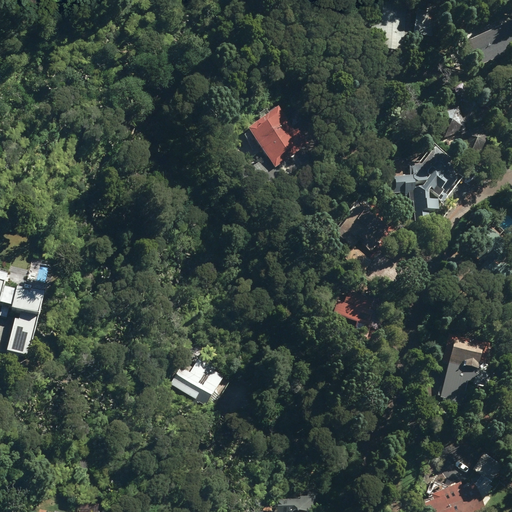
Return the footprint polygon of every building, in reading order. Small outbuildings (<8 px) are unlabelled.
[(511,0),(492,0),(492,7),(511,8),(511,0)] [(344,43),(402,44),(402,7),(375,7),(375,26),(344,26),(344,43)] [(410,37),(431,39),(431,14),(410,13),(410,37)] [(467,42),(478,67),(511,52),(511,33),(508,24),(467,42)] [(464,125),(471,121),(474,125),(483,121),(471,96),(454,104),(464,125)] [(247,170),(257,184),(304,151),(292,133),(288,135),(271,110),(240,132),(261,161),(247,170)] [(431,118),(441,140),(461,132),(452,110),(431,118)] [(456,136),(465,158),(486,150),(478,128),(456,136)] [(421,185),(433,194),(439,186),(445,190),(452,181),(444,174),(449,167),(429,152),(418,166),(404,168),(405,178),(394,180),(395,189),(421,185)] [(424,202),(424,196),(410,196),(411,223),(424,222),(423,214),(440,213),(439,201),(424,202)] [(351,209),(320,250),(364,283),(382,259),(371,250),(383,233),(351,209)] [(471,284),(499,306),(511,289),(511,278),(498,268),(509,253),(480,229),(467,245),(488,263),(471,284)] [(0,301),(5,302),(3,314),(10,316),(14,302),(20,303),(19,306),(25,307),(23,317),(19,316),(7,363),(27,368),(33,350),(45,311),(48,312),(53,290),(25,283),(24,286),(11,283),(14,272),(0,268),(0,301)] [(345,339),(374,348),(386,309),(343,296),(339,310),(328,306),(323,320),(349,327),(345,339)] [(436,400),(459,404),(466,372),(471,373),(477,343),(443,337),(438,366),(443,367),(436,400)] [(161,387),(200,410),(218,380),(203,372),(206,367),(187,356),(177,373),(171,370),(161,387)] [(487,450),(473,468),(488,479),(502,462),(487,450)] [(490,488),(476,478),(470,488),(471,487),(476,497),(482,501),(490,488)] [(459,492),(457,485),(426,498),(429,504),(415,510),(415,511),(481,511),(476,497),(471,487),(470,488),(459,492)] [(317,511),(318,497),(312,490),(293,503),(273,502),(272,511),(317,511)]
